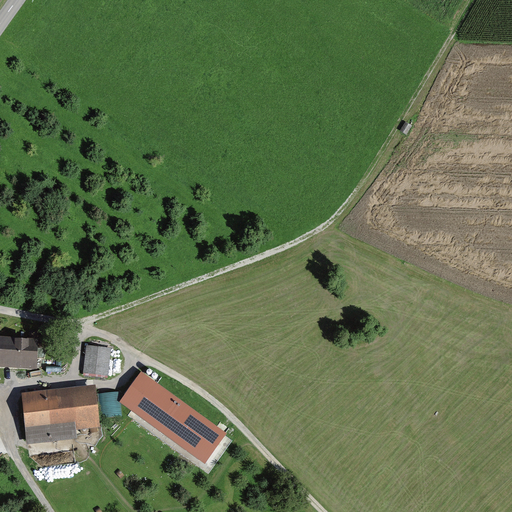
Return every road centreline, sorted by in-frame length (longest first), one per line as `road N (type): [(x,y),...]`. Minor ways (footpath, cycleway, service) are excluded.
road 1 (track): [(472,0),(341,212),(313,233),(81,327)]
road 2 (track): [(323,511),(231,414),(174,372),(81,327),(0,309)]
road 3 (track): [(0,396),(63,383),(76,370),(81,327)]
